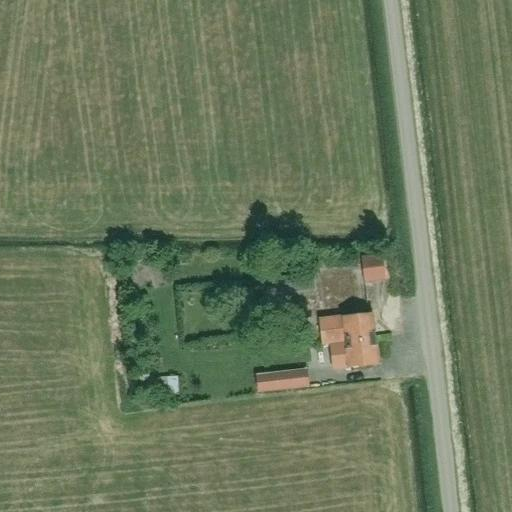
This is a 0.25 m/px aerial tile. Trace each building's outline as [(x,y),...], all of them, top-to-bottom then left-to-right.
[(363,282),(384,280),(381,254),(360,257),(363,282)] [(315,290),(313,272),(266,278),(268,295),(315,290)] [(373,313),(342,316),(327,318),(328,322),(319,323),(321,345),(331,343),(345,342),(376,339),(373,313)] [(345,342),(331,343),(334,370),(348,368),(379,365),(376,339),(345,342)] [(307,369),(255,374),(257,393),(309,387),(307,369)] [(178,376),(157,377),(158,395),(179,394),(178,376)]
